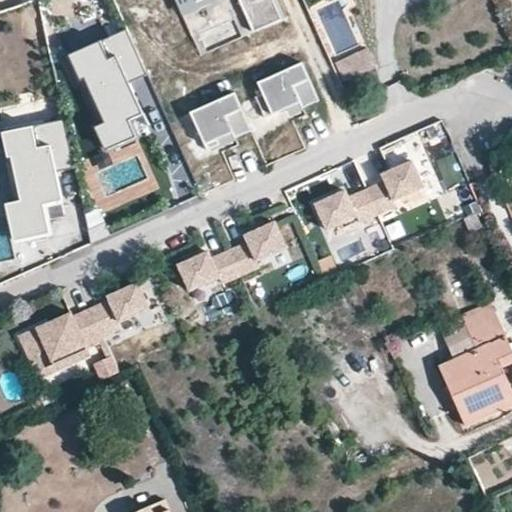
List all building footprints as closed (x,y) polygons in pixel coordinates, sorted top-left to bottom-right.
[(289,21),(280,0),(202,0),(197,2),(196,0),(174,0),(198,58),(203,55),(195,34),(234,19),(243,40),(289,21)] [(130,33),(111,42),(131,88),(151,79),(130,33)] [(111,155),(139,142),(132,125),(146,119),(131,88),(111,42),(73,59),(85,84),(89,82),(111,129),(101,133),(111,155)] [(375,70),(368,51),(335,64),(342,82),(375,70)] [(322,104),(307,65),(262,83),(266,94),(259,97),(267,118),(288,110),(303,104),(305,111),(322,104)] [(254,134),(239,96),(194,113),(209,152),(212,150),(221,147),(219,141),(235,135),(237,141),(254,134)] [(305,111),(303,104),(288,110),(292,118),(306,113),(305,111)] [(77,170),(66,121),(6,135),(11,157),(14,157),(25,205),(11,208),(19,243),(53,236),(47,207),(65,203),(59,174),(77,170)] [(238,143),(237,141),(235,135),(219,141),(221,147),(212,150),(213,153),(238,143)] [(511,164),(511,159),(506,146),(490,154),(497,171),(511,164)] [(424,189),(413,163),(383,177),(386,183),(368,192),(379,217),(397,209),(394,203),(424,189)] [(346,193),(317,206),(328,232),(358,219),(361,224),(379,217),(368,192),(349,200),(346,193)] [(489,226),(482,212),(463,221),(470,236),(489,226)] [(288,251),(277,225),(247,238),(250,245),(232,253),(243,278),(261,270),(258,264),(288,251)] [(210,254),(181,267),(192,293),(222,280),(225,286),(243,278),(232,253),(213,261),(210,254)] [(122,323),(152,309),(140,284),(111,297),(113,300),(94,309),(107,337),(125,329),(122,323)] [(88,345),(107,337),(94,309),(76,317),(75,314),(53,323),(55,329),(49,332),(46,326),(22,337),(32,358),(50,350),(57,366),(91,351),(88,345)] [(441,370),(467,425),(511,403),(511,388),(502,367),(511,362),(511,349),(493,309),(465,322),(468,328),(446,339),(457,363),(441,370)] [(446,339),(468,328),(465,322),(443,331),(446,339)] [(55,329),(53,323),(46,326),(49,332),(55,329)] [(104,382),(122,374),(115,357),(97,365),(104,382)] [(62,499),(75,495),(70,475),(56,479),(62,499)] [(8,499),(6,511),(27,511),(28,501),(8,499)]
